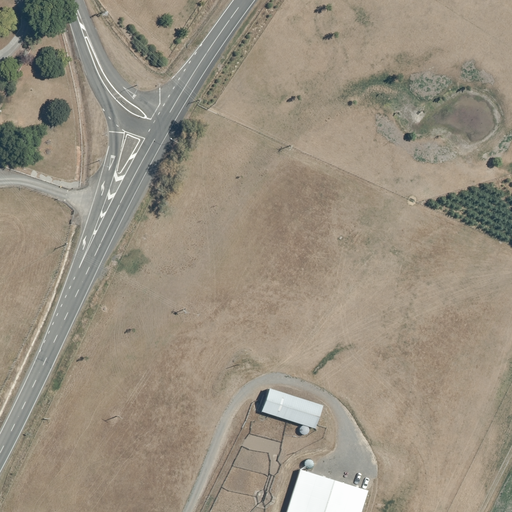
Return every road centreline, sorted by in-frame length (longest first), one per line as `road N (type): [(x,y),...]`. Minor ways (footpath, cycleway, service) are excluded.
road 1 (unclassified): [(55,341),(109,172),(112,112)]
road 2 (secondary): [(55,341),(156,137)]
road 3 (secondary): [(166,116),(246,0)]
road 4 (unclassified): [(79,22),(116,86),(166,116)]
road 5 (secondary): [(0,454),(55,341)]
